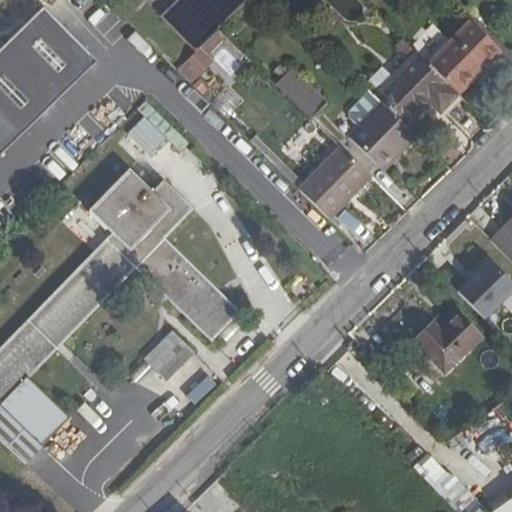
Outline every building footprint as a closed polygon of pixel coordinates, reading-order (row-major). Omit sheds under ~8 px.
[(183,0),(161,21),(194,56),(223,28),(251,0),(183,0)] [(0,190),(118,78),(64,25),(0,85),(0,190)] [(502,56),(473,26),(432,67),(461,96),(502,56)] [(432,67),(423,58),(397,84),(379,100),(383,103),(407,128),(433,104),(443,113),(461,96),(432,67)] [(279,84),(314,120),(328,104),(294,68),(279,84)] [(379,100),(397,84),(386,73),(369,90),(379,100)] [(407,128),(383,103),(348,138),(377,167),(399,147),(402,151),(417,138),(407,128)] [(144,116),(126,133),(147,157),(166,140),(144,116)] [(167,170),(185,140),(171,132),(153,162),(167,170)] [(381,171),(402,151),(399,147),(377,167),(381,171)] [(342,149),(299,192),(330,222),(373,180),(342,149)] [(0,408),(28,381),(139,272),(215,347),(243,317),(168,243),(197,214),(168,184),(156,196),(131,171),(90,212),(115,237),(0,351),(0,408)] [(511,226),(496,241),(511,257),(511,226)] [(511,269),(496,254),(458,291),(487,320),(511,295),(511,269)] [(434,320),(414,341),(448,374),(487,336),(462,312),(444,330),(434,320)] [(195,354),(174,333),(146,362),(167,382),(195,354)] [(28,381),(0,408),(0,410),(40,450),(70,423),(28,381)] [(40,450),(0,410),(0,443),(23,467),(40,450)] [(477,424),(493,445),(510,433),(494,411),(477,424)] [(480,434),(463,444),(475,465),(492,455),(480,434)] [(414,467),(456,511),(481,511),(484,510),(430,452),(414,467)] [(212,511),(233,511),(241,504),(215,480),(198,498),(212,511)] [(511,511),(511,499),(494,511),(511,511)]
